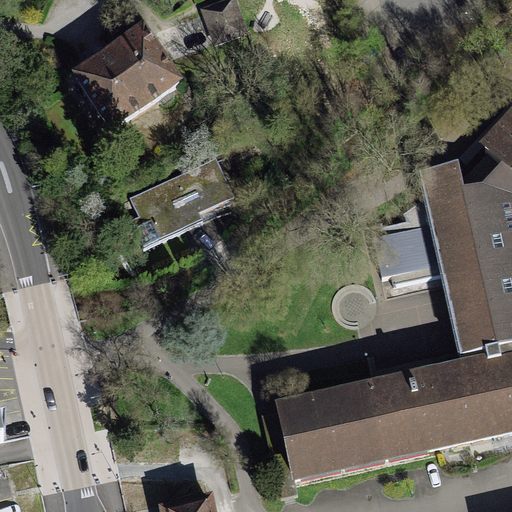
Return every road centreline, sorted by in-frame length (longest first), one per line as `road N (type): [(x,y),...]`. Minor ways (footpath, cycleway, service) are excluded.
road 1 (residential): [(75,483),(45,343)]
road 2 (residential): [(35,284),(0,160)]
